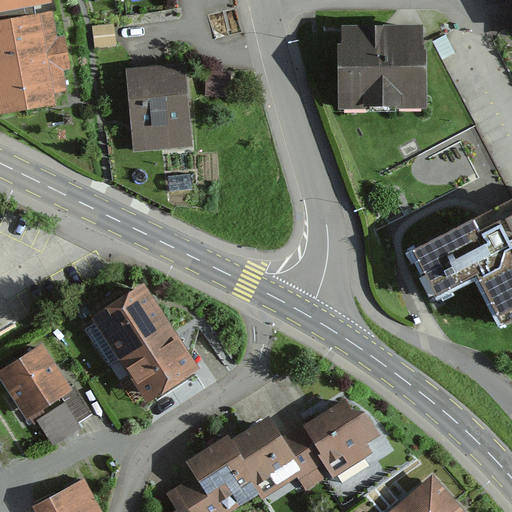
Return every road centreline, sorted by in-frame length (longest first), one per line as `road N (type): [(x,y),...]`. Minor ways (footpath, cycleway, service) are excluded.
road 1 (residential): [(310,319),(324,276),(325,223),(259,0)]
road 2 (tertiary): [(0,163),(266,294)]
road 3 (residential): [(266,294),(250,376),(154,440),(133,471),(122,511)]
road 4 (tertiary): [(310,319),(460,429),(511,484)]
